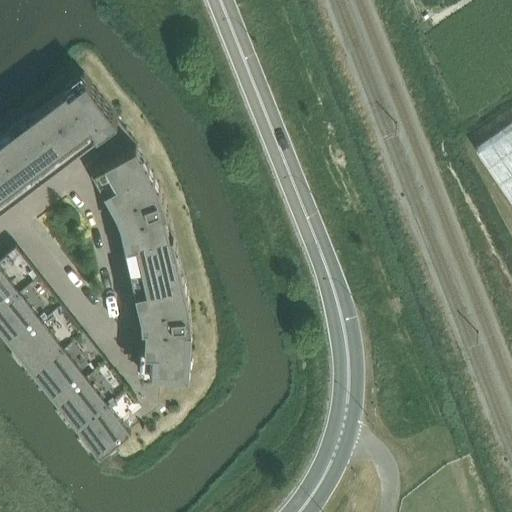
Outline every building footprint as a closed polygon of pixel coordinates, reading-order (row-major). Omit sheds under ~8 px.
[(120,216),(142,310),(143,320),(140,369),(190,372),(193,323),(191,299),(169,205),(160,183),(137,141),(84,70),(0,133),(0,204),(97,131),(110,154),(93,163),(117,207),(120,216)] [(511,123),(477,147),(511,197),(511,123)] [(0,260),(0,300),(19,285),(0,260)] [(42,314),(19,285),(0,300),(0,325),(10,338),(42,314)] [(64,342),(42,314),(10,338),(33,367),(64,342)] [(86,370),(64,342),(33,367),(55,395),(86,370)] [(109,399),(86,370),(55,395),(77,423),(109,399)] [(100,452),(131,428),(109,399),(77,423),(100,452)]
